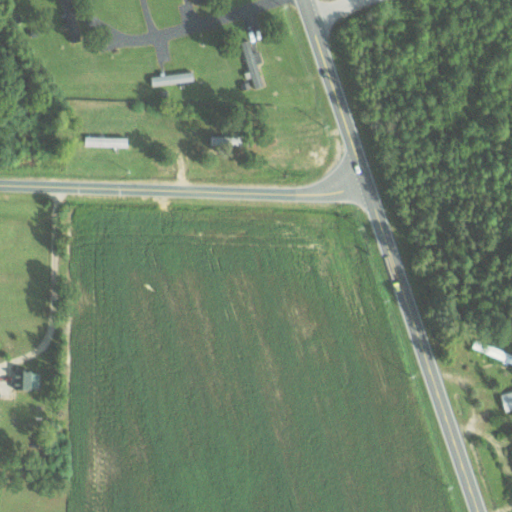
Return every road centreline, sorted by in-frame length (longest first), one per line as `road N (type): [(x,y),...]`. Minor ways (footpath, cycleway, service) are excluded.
road 1 (primary): [(479,511),(306,0)]
road 2 (residential): [(367,179),(302,190),(0,182)]
road 3 (residential): [(284,0),(119,44)]
